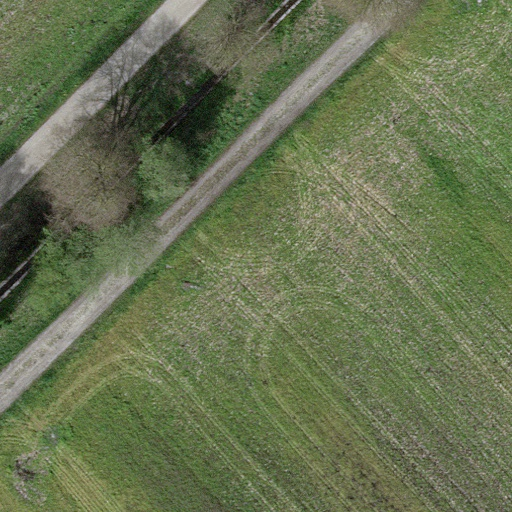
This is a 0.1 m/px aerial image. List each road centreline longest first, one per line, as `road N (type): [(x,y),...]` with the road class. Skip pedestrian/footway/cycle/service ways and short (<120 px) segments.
road 1 (track): [(390,0),(0,419)]
road 2 (track): [(0,170),(165,0)]
